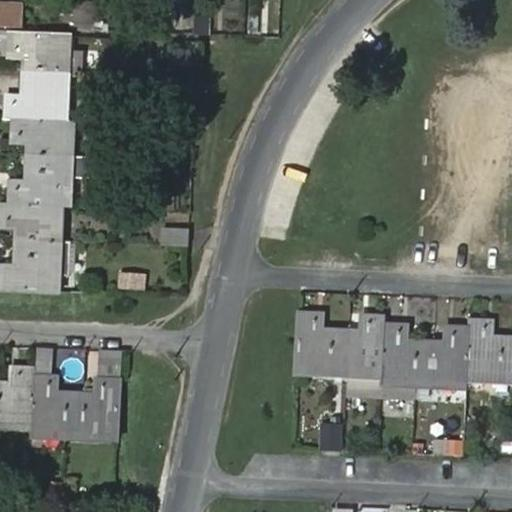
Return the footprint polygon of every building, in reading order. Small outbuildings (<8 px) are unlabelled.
[(0,3),(0,25),(21,26),(22,4),(0,3)] [(75,3),(75,26),(88,26),(89,4),(75,3)] [(0,60),(26,62),(25,98),(24,104),(8,104),(7,122),(16,122),(15,138),(31,139),(31,147),(30,180),(30,187),(13,186),(12,204),(4,204),(3,220),(21,222),(20,229),(20,243),(19,264),(19,271),(1,271),(0,270),(0,291),(58,293),(61,208),(68,208),(71,124),(64,123),(66,75),(67,39),(10,36),(0,36),(0,60)] [(14,146),(31,147),(31,139),(15,138),(14,146)] [(3,228),(20,229),(21,222),(3,220),(3,228)] [(189,230),(161,229),(161,247),(188,248),(189,230)] [(1,263),(1,271),(19,271),(19,264),(1,263)] [(120,270),(118,288),(147,290),(148,272),(120,270)] [(317,329),(318,311),(300,311),(299,367),(384,370),(383,397),(418,398),(418,379),(470,381),(470,373),(511,374),(511,336),(494,336),(487,335),(487,318),(470,317),(470,324),(454,324),(453,339),(445,339),(435,339),(411,338),(403,338),(403,321),(386,321),(387,314),(370,313),(370,330),(362,330),(353,330),(326,329),(317,329)] [(327,312),(318,311),(317,329),(326,329),(327,312)] [(363,313),(362,330),(370,330),(370,313),(363,313)] [(495,318),(487,318),(487,335),(494,336),(495,318)] [(411,322),(403,321),(403,338),(411,338),(411,322)] [(446,323),(445,339),(453,339),(454,324),(446,323)] [(0,422),(3,423),(37,424),(37,432),(73,434),(123,436),(126,379),(128,350),(110,350),(109,378),(108,393),(100,393),(64,391),(57,391),(57,376),(40,376),(40,368),(24,367),(23,383),(15,383),(0,382),(0,422)] [(16,366),(15,383),(23,383),(24,367),(16,366)] [(65,376),(57,376),(57,391),(64,391),(65,376)] [(108,393),(109,378),(102,378),(100,393),(108,393)] [(325,421),(324,448),(344,449),(345,422),(325,421)]
